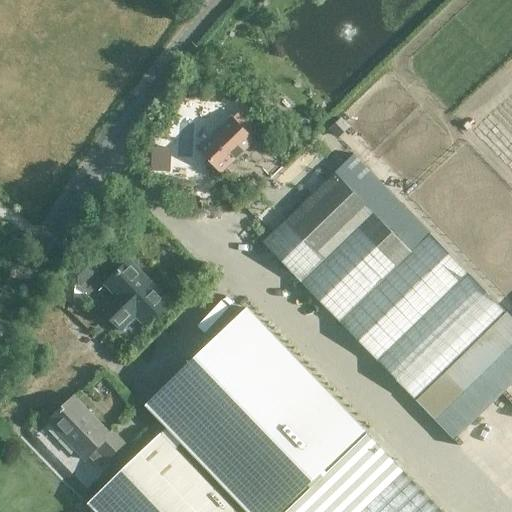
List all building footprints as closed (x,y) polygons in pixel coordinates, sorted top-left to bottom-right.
[(254,141),(231,118),(199,150),(221,173),(254,141)] [(152,145),(152,169),(171,169),(172,145),(152,145)] [(469,275),(354,156),(263,242),(378,362),(469,275)] [(99,266),(108,257),(97,246),(89,254),(99,266)] [(104,285),(115,296),(101,309),(121,330),(135,317),(145,328),(171,303),(130,260),(104,285)] [(108,433),(73,397),(48,421),(86,461),(89,458),(100,469),(126,444),(112,429),(108,433)] [(234,511),(160,434),(88,504),(95,511),(234,511)] [(436,511),(363,434),(281,511),(436,511)]
